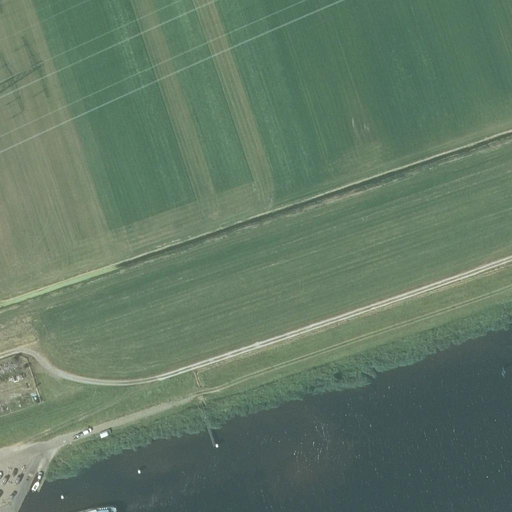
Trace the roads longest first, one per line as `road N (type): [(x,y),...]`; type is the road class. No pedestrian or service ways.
road 1 (track): [(0,355),(26,350),(80,380),(144,380),(511,257)]
road 2 (track): [(61,440),(511,290)]
